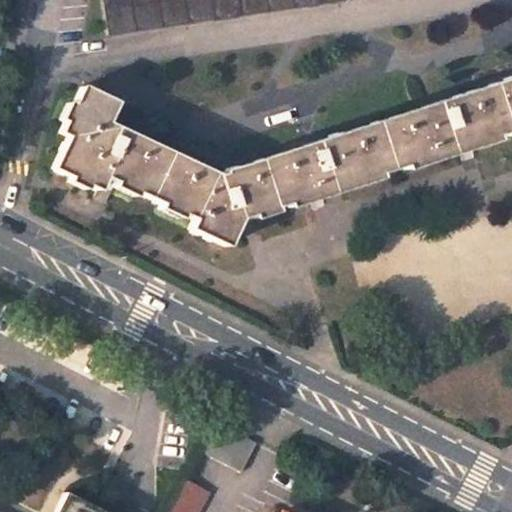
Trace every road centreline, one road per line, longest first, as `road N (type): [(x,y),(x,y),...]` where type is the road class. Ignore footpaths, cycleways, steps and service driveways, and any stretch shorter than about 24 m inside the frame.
road 1 (tertiary): [(511,477),(0,218)]
road 2 (tertiary): [(0,261),(491,511)]
